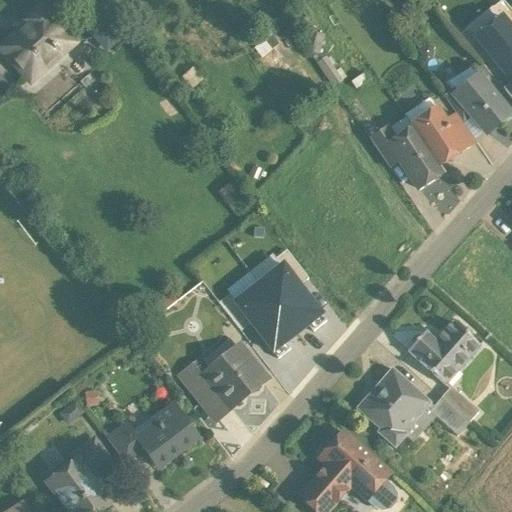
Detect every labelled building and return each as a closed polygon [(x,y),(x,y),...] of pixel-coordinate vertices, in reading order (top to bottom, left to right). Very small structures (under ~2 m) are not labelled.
[(42,12),(26,26),(28,27),(0,52),(30,86),(74,47),(42,12)] [(511,36),(499,20),(474,40),(511,87),(511,86),(511,36)] [(507,119),(477,83),(458,99),(457,100),(467,111),(466,112),(471,118),(470,119),(471,121),(485,137),(507,119)] [(511,86),(511,87),(503,94),(511,106),(511,86)] [(467,111),(457,100),(458,99),(454,93),(442,101),(455,119),(461,129),(471,121),(470,119),(471,118),(466,112),(467,111)] [(444,126),(435,113),(409,131),(411,135),(435,170),(461,153),(444,126)] [(461,129),(455,119),(444,126),(461,152),(472,144),(461,129)] [(403,123),(381,137),(389,149),(411,135),(409,131),(403,123)] [(435,170),(411,135),(389,149),(388,150),(397,163),(396,163),(397,164),(416,194),(440,178),(435,170)] [(381,137),(369,145),(387,171),(397,164),(396,163),(397,163),(388,150),(389,149),(381,137)] [(249,205),(233,182),(222,189),(220,187),(210,193),(227,219),(249,205)] [(280,274),(294,293),(306,284),(285,256),(273,265),(280,274)] [(258,291),(296,341),(318,324),(294,293),(280,274),(258,291)] [(273,358),(296,341),(258,291),(235,309),(250,327),(273,358)] [(239,336),(250,327),(235,309),(228,300),(217,308),(239,336)] [(450,328),(434,347),(422,337),(405,357),(443,391),(477,352),(468,344),(468,338),(463,334),(458,335),(450,328)] [(234,352),(205,375),(208,379),(206,380),(218,395),(230,410),(245,398),(255,398),(259,395),(259,386),(261,384),(234,352)] [(205,375),(198,367),(181,381),(202,407),(218,395),(206,380),(208,379),(205,375)] [(428,409),(390,375),(355,415),(378,435),(375,438),(393,454),(404,441),(402,439),(428,409)] [(477,418),(450,393),(441,404),(468,428),(477,418)] [(218,395),(202,407),(214,422),(230,410),(218,395)] [(468,428),(441,404),(429,417),(456,441),(468,428)] [(194,445),(169,413),(154,425),(158,430),(157,431),(160,435),(141,449),(139,450),(142,454),(157,474),(194,445)] [(127,430),(106,446),(122,468),(142,454),(139,450),(141,449),(127,430)] [(387,478),(341,438),(318,463),(326,470),(298,501),(310,511),(327,511),(353,483),(370,497),(387,478)] [(93,447),(74,462),(77,467),(79,466),(92,483),(110,470),(93,447)] [(92,483),(79,466),(77,467),(58,481),(67,493),(57,500),(65,511),(105,511),(110,509),(92,483)] [(258,483),(255,487),(264,493),(266,489),(258,483)]
